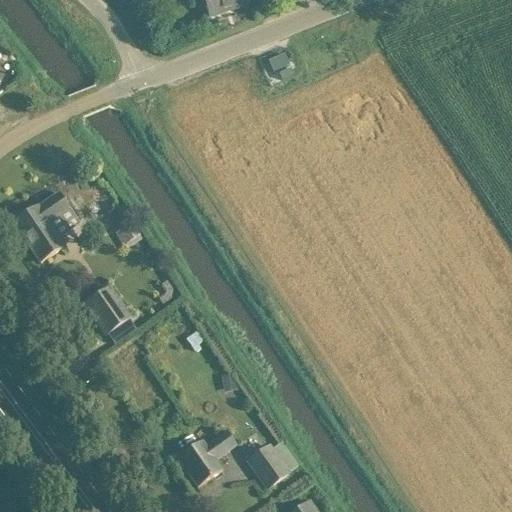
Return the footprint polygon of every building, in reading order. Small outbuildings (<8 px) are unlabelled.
[(193,0),(194,2),(200,0),(205,0),(212,17),(245,5),(243,0),(193,0)] [(270,62),(273,72),(291,65),(287,55),(270,62)] [(70,210),(66,204),(59,193),(38,207),(38,206),(13,223),(40,264),(65,247),(49,223),(53,220),(70,210)] [(132,224),(119,232),(126,246),(140,238),(132,224)] [(106,337),(123,326),(132,319),(110,288),(84,305),(106,337)] [(221,378),(225,394),(237,391),(234,376),(221,378)] [(201,443),(193,449),(177,461),(198,490),(222,473),(215,462),(236,447),(226,433),(205,448),(201,443)] [(265,490),(298,467),(281,443),(272,450),(271,448),(248,465),(265,490)] [(318,511),(311,503),(298,511),(318,511)]
